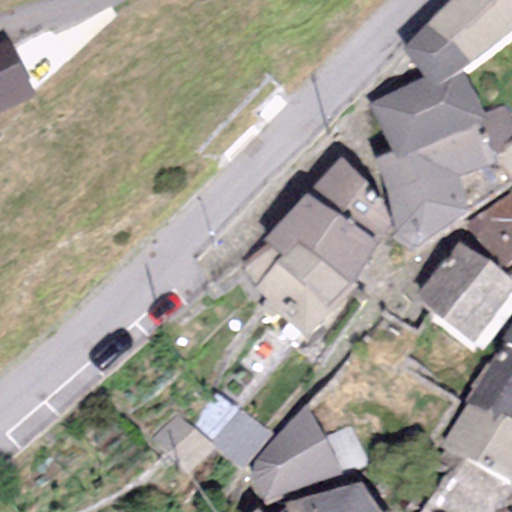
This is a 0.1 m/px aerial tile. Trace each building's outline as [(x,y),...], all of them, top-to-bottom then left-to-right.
[(462,71),(511,35),(511,17),(491,0),(449,0),(402,52),(422,79),(454,74),(462,71)] [(511,0),(491,0),(511,17),(511,0)] [(6,42),(0,45),(0,114),(34,97),(6,42)] [(386,193),(493,154),(511,142),(511,118),(506,105),(482,113),(462,71),(454,74),(422,79),(368,104),(389,152),(372,159),(386,193)] [(511,142),(493,154),(511,187),(511,186),(511,142)] [(401,257),(511,187),(493,154),(386,193),(401,257)] [(341,157),(304,194),(377,246),(389,227),(379,198),(341,157)] [(511,192),(463,228),(507,267),(511,264),(511,192)] [(304,194),(262,239),(267,244),(283,258),(297,242),(352,286),(377,246),(304,194)] [(315,344),(352,286),(297,242),(283,258),(267,244),(241,267),(255,290),(315,344)] [(511,277),(511,280),(458,243),(412,298),(481,351),(511,310),(511,277)] [(511,324),(502,340),(511,345),(511,324)] [(511,422),(511,345),(502,340),(460,402),(466,404),(511,422)] [(218,395),(193,426),(240,471),(270,433),(218,395)] [(438,448),(461,459),(511,485),(511,422),(466,404),(438,448)] [(340,475),(305,405),(251,466),(252,472),(249,476),(248,482),(250,491),(256,497),(262,497),(265,504),(340,475)] [(187,473),(210,451),(173,413),(150,435),(187,473)] [(434,511),(500,511),(511,491),(511,485),(461,459),(418,511),(433,511),(434,511)] [(381,511),(362,483),(284,504),(285,511),(258,511),(256,509),(253,511),(381,511)]
